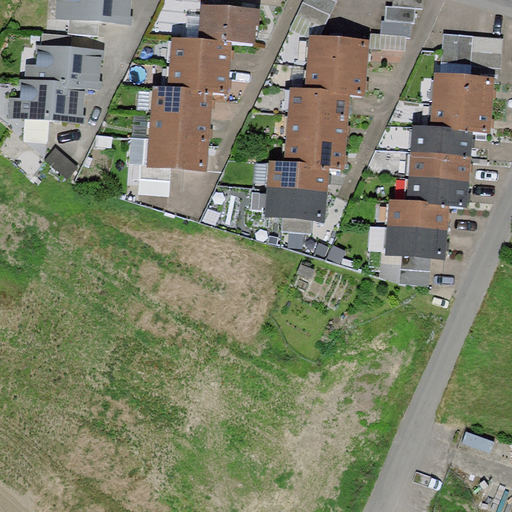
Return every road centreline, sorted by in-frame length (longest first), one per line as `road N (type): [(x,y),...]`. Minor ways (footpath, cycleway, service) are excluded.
road 1 (residential): [(511,200),(375,511)]
road 2 (primary): [(233,511),(0,381)]
